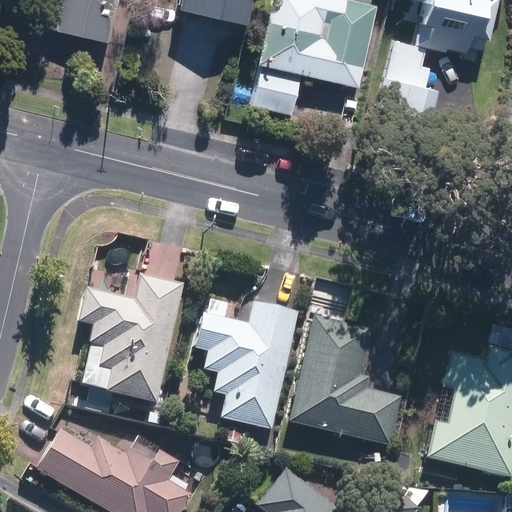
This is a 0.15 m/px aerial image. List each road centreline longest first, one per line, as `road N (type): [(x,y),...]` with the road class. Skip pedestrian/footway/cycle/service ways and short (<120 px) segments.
road 1 (residential): [(48,143),(511,258)]
road 2 (residential): [(0,339),(48,143)]
